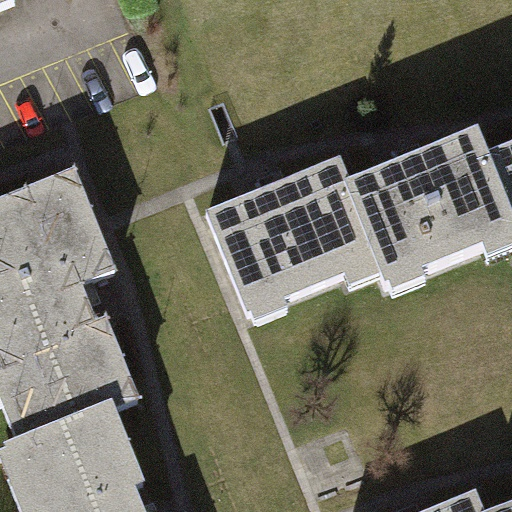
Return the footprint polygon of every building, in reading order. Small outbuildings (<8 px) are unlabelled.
[(399,297),(511,253),(511,207),(497,168),(489,147),(360,197),(392,277),(399,297)] [(511,162),(497,168),(511,207),(511,162)] [(392,277),(360,197),(351,174),(218,226),(250,305),(260,330),(392,277)] [(0,383),(0,402),(19,450),(114,412),(139,402),(112,335),(99,341),(78,290),(112,276),(75,186),(0,216),(0,281),(4,291),(0,292),(0,365),(6,381),(0,383)] [(19,450),(0,457),(0,458),(21,511),(142,511),(137,497),(147,493),(114,412),(19,450)] [(471,511),(468,502),(443,511),(471,511)]
